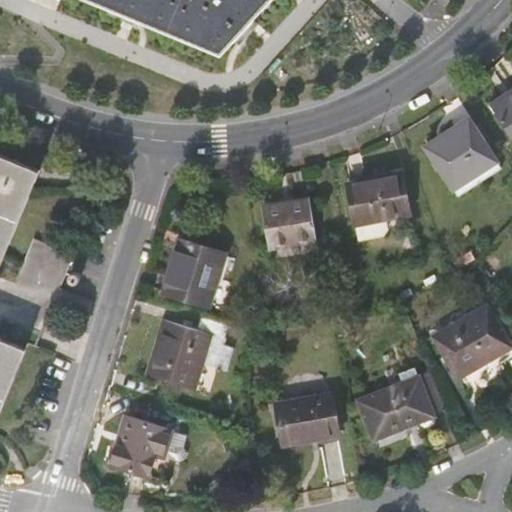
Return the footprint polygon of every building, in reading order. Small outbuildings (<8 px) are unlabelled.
[(82,0),(221,60),(275,0),(82,0)] [(494,102),(511,130),(511,96),(509,98),(506,95),(494,102)] [(500,159),(473,118),(429,146),(455,187),(500,159)] [(0,412),(30,341),(37,343),(74,253),(32,235),(20,263),(4,256),(39,171),(0,154),(0,412)] [(455,187),(460,195),(505,166),(500,159),(455,187)] [(383,221),(414,215),(405,172),(382,177),(383,180),(352,186),(360,226),(383,221)] [(312,198),(266,207),(273,245),(320,237),(312,198)] [(383,221),(360,226),(362,240),(385,235),(383,221)] [(180,247),(165,290),(209,304),(223,261),(180,247)] [(511,344),(488,302),(432,333),(457,377),(511,346),(511,344)] [(230,324),(204,316),(200,329),(167,318),(150,374),(204,390),(220,335),(226,337),(230,324)] [(359,397),(375,439),(406,427),(405,423),(446,407),(432,369),(420,374),(416,364),(401,370),(404,380),(359,397)] [(340,432),(332,391),(276,403),(284,444),(340,432)] [(133,417),(128,416),(121,439),(124,440),(133,417)] [(165,457),(173,430),(133,417),(124,440),(121,439),(112,463),(149,475),(157,454),(165,457)] [(174,431),(171,456),(185,458),(187,432),(174,431)]
